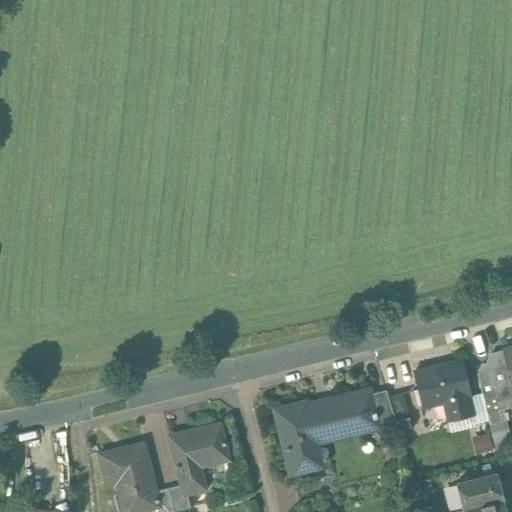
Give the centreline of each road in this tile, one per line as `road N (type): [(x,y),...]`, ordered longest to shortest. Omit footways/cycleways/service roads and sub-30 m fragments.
road 1 (residential): [(234,374),(511,309)]
road 2 (residential): [(0,426),(234,374)]
road 3 (residential): [(234,374),(268,511)]
